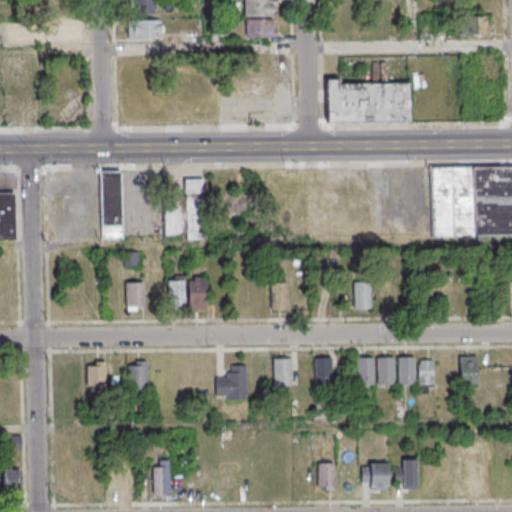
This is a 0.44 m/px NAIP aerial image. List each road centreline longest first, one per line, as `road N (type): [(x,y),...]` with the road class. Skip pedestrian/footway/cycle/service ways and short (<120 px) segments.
road 1 (tertiary): [(511,144),(0,150)]
road 2 (residential): [(511,332),(0,337)]
road 3 (residential): [(42,511),(33,150)]
road 4 (residential): [(105,149),(102,0)]
road 5 (residential): [(310,147),(306,0)]
